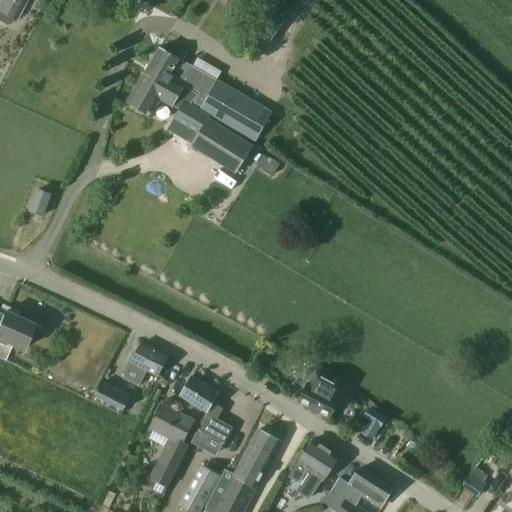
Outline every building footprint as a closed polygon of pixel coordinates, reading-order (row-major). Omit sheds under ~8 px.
[(13,19),(16,20),(26,0),(0,0),(0,23),(6,26),(10,25),(13,19)] [(161,48),(146,73),(165,84),(166,83),(168,85),(173,77),(182,82),(180,85),(185,87),(186,85),(199,93),(194,103),(202,108),(200,110),(256,142),(272,113),(216,80),(221,72),(199,58),(193,67),(161,48)] [(146,73),(128,102),(150,115),(160,98),(172,105),(173,103),(181,107),(174,119),(199,134),(208,118),(190,107),(197,95),(185,87),(180,85),(182,82),(173,77),(168,85),(166,83),(165,84),(146,73)] [(236,174),(253,146),(208,118),(199,134),(191,146),(236,174)] [(272,177),(279,165),(269,158),(268,159),(262,155),(256,165),(262,169),(262,170),(272,177)] [(29,212),(43,217),(52,194),(37,189),(29,212)] [(33,324),(4,311),(0,309),(0,359),(5,362),(12,345),(22,349),(33,324)] [(139,386),(148,371),(158,376),(168,357),(142,343),(123,377),(139,386)] [(298,401),(329,418),(345,390),(314,372),(298,401)] [(192,377),(181,395),(206,412),(197,429),(198,429),(192,442),(215,455),(222,443),(224,444),(233,428),(217,419),(223,409),(212,403),(218,394),(192,377)] [(131,396),(103,381),(93,400),(121,415),(131,396)] [(168,488),(190,446),(183,442),(194,420),(164,404),(151,429),(169,438),(149,478),(168,488)] [(375,413),(362,433),(372,440),(385,420),(375,413)] [(256,487),(280,441),(259,430),(235,475),(224,470),(221,476),(222,476),(206,504),(208,505),(223,511),(243,511),(257,487),(256,487)] [(288,470),(285,475),(299,484),(298,485),(312,495),(322,478),(324,479),(339,456),(314,439),(305,453),(301,450),(295,460),(288,470)] [(222,476),(221,476),(201,464),(177,506),(187,511),(200,511),(205,503),(206,504),(222,476)] [(361,468),(349,485),(347,489),(360,498),(363,494),(381,506),(392,488),(361,468)] [(487,483),(472,473),(471,473),(462,487),(477,498),(487,483)] [(347,489),(349,485),(339,479),(324,504),(335,511),(363,511),(355,506),(360,498),(347,489)]
